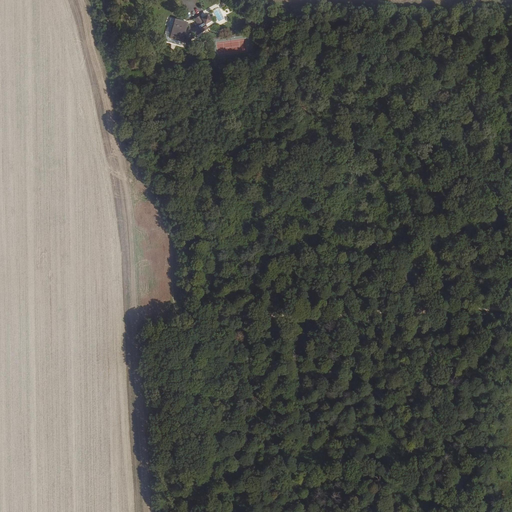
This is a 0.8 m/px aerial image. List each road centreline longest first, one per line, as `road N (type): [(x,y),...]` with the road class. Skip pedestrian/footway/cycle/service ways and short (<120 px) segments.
road 1 (track): [(176,303),(197,311),(511,303)]
road 2 (track): [(104,0),(134,146),(150,185),(187,236),(197,311)]
